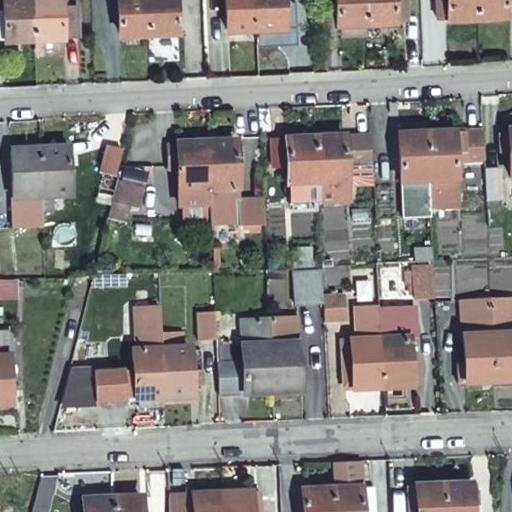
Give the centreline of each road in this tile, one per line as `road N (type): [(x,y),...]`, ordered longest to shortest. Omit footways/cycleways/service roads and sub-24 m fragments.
road 1 (residential): [(511,72),(0,104)]
road 2 (residential): [(0,453),(511,432)]
